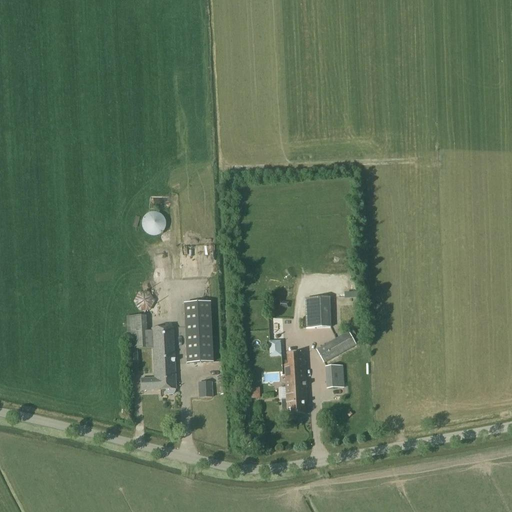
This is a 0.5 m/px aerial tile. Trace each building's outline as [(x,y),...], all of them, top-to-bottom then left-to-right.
[(155,213),(154,213),(152,213),(151,213),(150,213),(149,214),(147,214),(146,215),(145,216),(144,217),(144,218),(143,219),(142,220),(142,222),(142,223),(141,224),(141,225),(142,227),(142,228),(142,229),(143,231),(144,232),(144,233),(145,234),(146,235),(147,235),(149,236),(150,236),(151,237),(152,237),(154,237),(155,237),(156,237),(158,236),(159,236),(160,235),(161,235),(162,234),(163,233),(164,232),(164,231),(165,229),(165,228),(166,227),(166,225),(166,224),(166,223),(165,222),(165,220),(164,219),(164,218),(163,217),(162,216),(161,215),(160,214),(159,214),(158,213),(156,213),(155,213)] [(158,268),(168,268),(167,256),(157,257),(158,268)] [(147,291),(137,300),(144,307),(153,307),(154,298),(147,291)] [(331,329),(330,298),(305,299),(306,329),(331,329)] [(184,303),(187,363),(213,362),(210,302),(184,303)] [(128,350),(152,349),(154,379),(140,379),(141,391),(166,390),(166,391),(168,394),(173,394),(175,391),(175,390),(176,389),(173,328),(152,329),(152,332),(147,332),(146,316),(126,317),(128,350)] [(268,321),(269,357),(283,356),(282,321),(268,321)] [(356,345),(349,332),(316,350),(324,364),(356,345)] [(129,351),(129,363),(137,362),(137,351),(129,351)] [(307,396),(304,355),(288,356),(289,366),(285,366),(287,400),(282,401),(283,415),(288,415),(288,416),(289,416),(289,418),(296,418),(296,416),(305,415),(304,396),(307,396)] [(344,389),(343,367),(325,368),(327,390),(344,389)] [(198,383),(198,399),(213,398),(212,383),(198,383)] [(260,399),(259,389),(246,389),(247,400),(260,399)]
